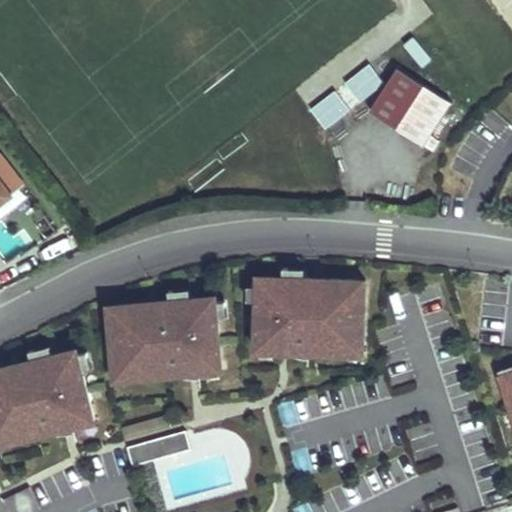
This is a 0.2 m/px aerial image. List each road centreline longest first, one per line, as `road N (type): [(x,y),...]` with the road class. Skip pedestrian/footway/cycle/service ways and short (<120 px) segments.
road 1 (residential): [(0,320),(87,271),(165,247),(336,236),(511,254)]
road 2 (unknown): [(391,0),(404,29),(396,43),(313,105)]
